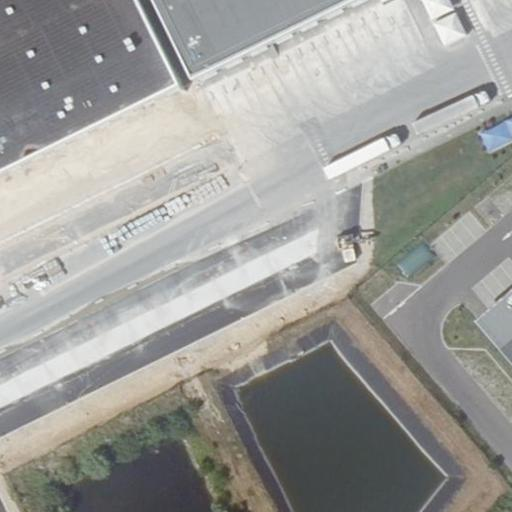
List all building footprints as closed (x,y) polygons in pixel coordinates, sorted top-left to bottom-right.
[(0,0),(0,176),(181,90),(137,0),(0,0)] [(158,0),(195,78),(315,19),(353,0),(158,0)] [(436,28),(464,14),(456,0),(437,0),(425,6),(436,28)] [(511,114),(477,131),(486,150),(511,137),(511,114)] [(47,229),(26,173),(0,182),(0,191),(18,240),(47,229)] [(511,279),(475,311),(511,354),(511,279)]
